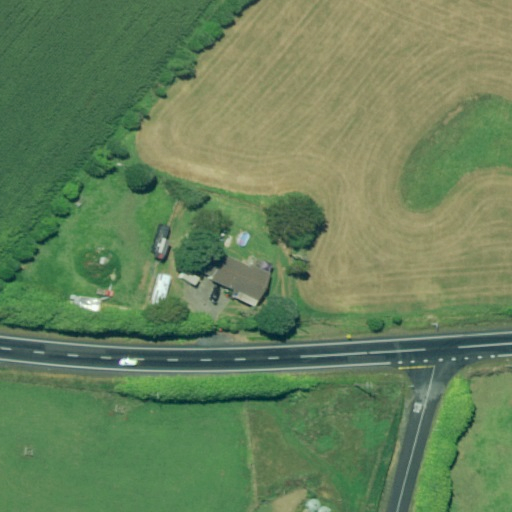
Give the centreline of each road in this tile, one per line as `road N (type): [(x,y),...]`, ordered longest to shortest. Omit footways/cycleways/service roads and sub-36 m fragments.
road 1 (unclassified): [(434,349),(209,360),(0,347)]
road 2 (unclassified): [(434,349),(403,511)]
